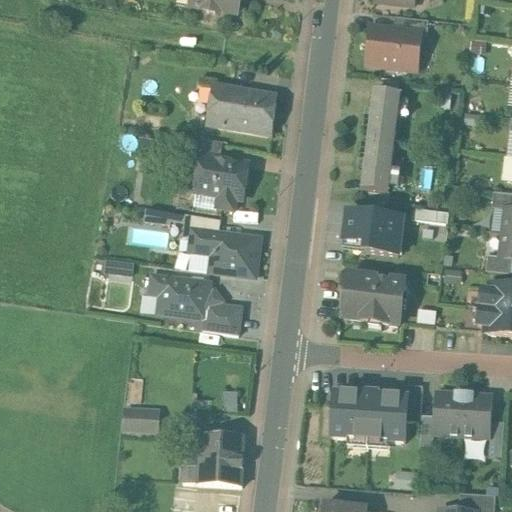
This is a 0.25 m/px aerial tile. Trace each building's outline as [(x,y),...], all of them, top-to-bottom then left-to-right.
[(194,0),(192,9),(205,11),(208,15),(215,16),(218,14),(236,17),(238,0),(194,0)] [(374,0),(374,4),(414,9),(415,0),(374,0)] [(429,24),(395,20),(393,33),(421,37),(421,38),(427,39),(429,24)] [(393,33),(371,31),(367,67),(417,73),(421,38),(421,37),(393,33)] [(276,99),(213,88),(207,128),(271,139),(276,99)] [(401,96),(374,92),(370,117),(398,121),(401,96)] [(398,121),(370,117),(367,142),(395,146),(398,121)] [(159,137),(143,134),(142,148),(158,152),(159,137)] [(395,146),(367,142),(364,167),(392,170),(395,146)] [(247,169),(220,164),(221,162),(201,159),(195,196),(219,200),(217,211),(234,214),(237,199),(242,200),(247,169)] [(511,159),(509,159),(505,162),(503,179),(506,183),(511,183),(511,159)] [(392,170),(364,167),(361,192),(389,195),(392,170)] [(511,196),(494,195),(492,210),(506,212),(511,212),(511,196)] [(511,212),(506,212),(503,236),(511,236),(511,212)] [(344,215),(340,249),(360,251),(359,260),(398,264),(403,222),(344,215)] [(181,227),(148,221),(147,235),(180,241),(181,227)] [(203,233),(184,231),(180,258),(197,261),(196,264),(198,264),(203,233)] [(259,241),(203,233),(198,264),(197,272),(254,280),(259,241)] [(511,236),(503,236),(499,259),(499,260),(511,261),(511,236)] [(511,273),(511,261),(499,260),(499,259),(488,258),(486,274),(511,277),(511,273)] [(103,273),(132,278),(134,266),(105,261),(103,273)] [(162,301),(160,318),(210,324),(215,284),(153,276),(150,299),(162,301)] [(404,285),(348,278),(343,321),(399,328),(404,285)] [(511,289),(490,287),(489,293),(482,292),(478,327),(485,328),(484,335),(511,338),(511,289)] [(220,411),(238,410),(237,391),(219,392),(220,411)] [(333,394),(329,443),(402,449),(406,400),(333,394)] [(449,395),(449,396),(436,395),(433,439),(461,441),(464,396),(449,395)] [(493,399),(479,398),(479,397),(464,396),(461,441),(490,442),(493,399)] [(184,408),(129,405),(129,430),(184,433),(184,408)] [(247,434),(200,430),(195,482),(241,485),(247,434)] [(494,511),(496,499),(460,497),(458,511),(494,511)]
